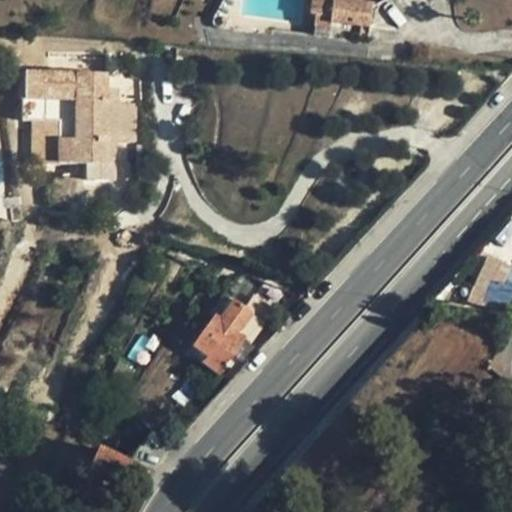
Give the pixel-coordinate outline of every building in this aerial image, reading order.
[(238,31),(240,14),(241,0),(224,0),(213,20),(212,22),(211,26),(213,28),(238,31)] [(348,2),(348,0),(312,0),(311,15),(316,15),(331,17),(331,24),(361,27),(370,28),(397,31),(430,6),(425,0),(385,0),(375,5),(348,2)] [(331,17),(316,15),(315,28),(330,29),(331,24),(331,17)] [(369,38),(370,28),(361,27),(359,37),(369,38)] [(330,29),(315,28),(314,36),(329,38),(330,29)] [(106,89),(107,73),(49,73),(48,74),(22,74),(22,99),(41,99),(40,120),(33,120),(33,126),(33,163),(89,164),(115,164),(115,141),(135,141),(135,104),(118,104),(106,104),(106,89)] [(106,104),(118,104),(118,89),(106,89),(106,104)] [(41,99),(22,99),(22,125),(33,126),(33,120),(40,120),(41,99)] [(115,176),(115,164),(89,164),(89,176),(115,176)] [(511,273),(496,266),(481,297),(505,308),(511,292),(511,273)] [(266,324),(234,301),(221,319),(217,316),(190,354),(219,374),(244,340),(251,345),(266,324)] [(121,482),(130,462),(101,450),(92,470),(117,480),(121,482)]
